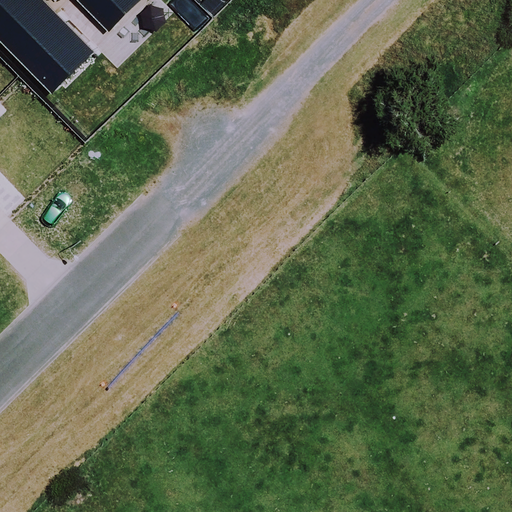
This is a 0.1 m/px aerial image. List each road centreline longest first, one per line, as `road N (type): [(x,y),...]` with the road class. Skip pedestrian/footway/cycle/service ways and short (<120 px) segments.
road 1 (residential): [(0,352),(242,119)]
road 2 (track): [(242,119),(360,0)]
